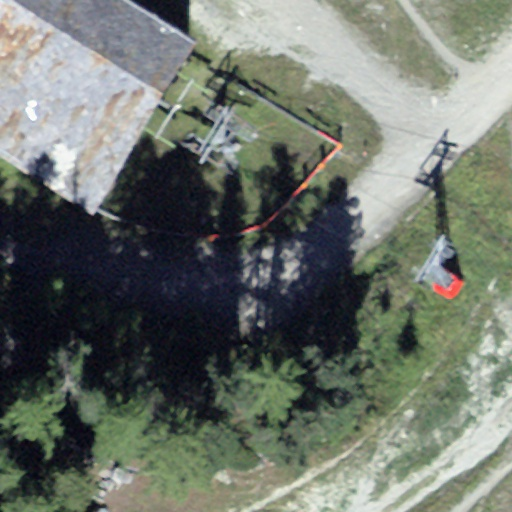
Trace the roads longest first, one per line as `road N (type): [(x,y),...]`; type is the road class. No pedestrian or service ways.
road 1 (track): [(494,93),(401,202),(290,264),(214,281),(0,225)]
road 2 (track): [(511,413),(482,443),(375,511)]
